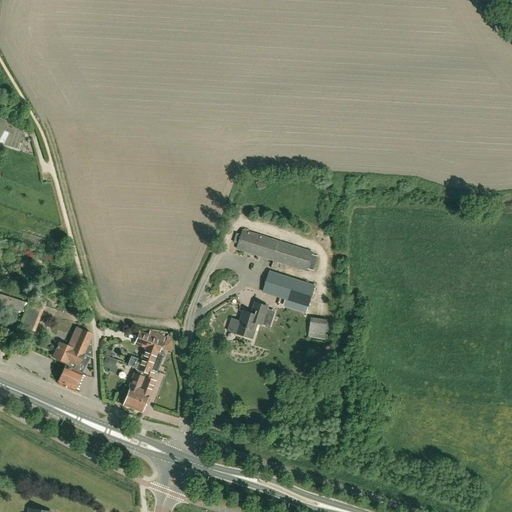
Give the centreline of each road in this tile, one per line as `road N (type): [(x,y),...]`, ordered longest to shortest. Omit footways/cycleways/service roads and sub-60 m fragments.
road 1 (track): [(190,427),(175,328),(114,317),(95,303),(39,116)]
road 2 (primary): [(344,511),(178,459)]
road 3 (track): [(91,317),(53,172)]
